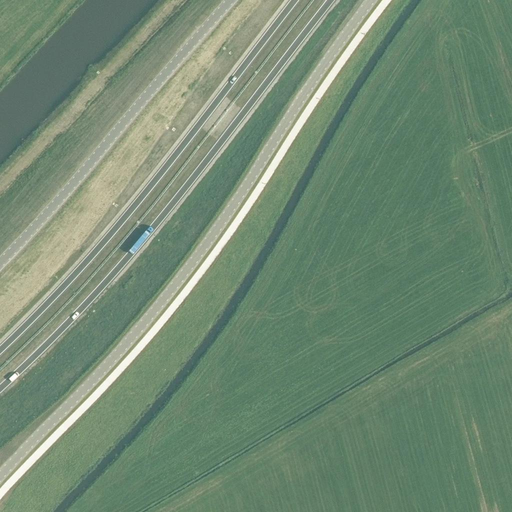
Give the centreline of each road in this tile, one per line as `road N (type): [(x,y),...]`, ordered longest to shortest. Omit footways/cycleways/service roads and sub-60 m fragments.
road 1 (unclassified): [(0,475),(176,282),(370,0)]
road 2 (trunk): [(0,387),(128,254),(329,0)]
road 3 (trunk): [(294,0),(128,212),(0,348)]
road 4 (unclassified): [(229,0),(0,264)]
